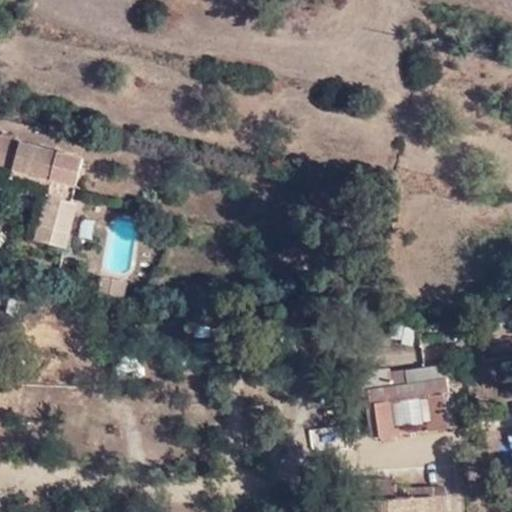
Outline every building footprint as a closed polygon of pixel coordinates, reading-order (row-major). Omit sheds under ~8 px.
[(56,176),(62,151),(0,135),(0,162),(17,167),(36,171),(34,179),(32,187),(52,191),(53,186),(56,176)] [(76,199),(87,157),(62,151),(56,176),(53,186),(52,191),(32,187),(31,191),(51,196),(40,239),(69,246),(80,200),(76,199)] [(34,179),(36,171),(17,167),(15,174),(34,179)] [(113,294),(116,280),(106,278),(102,292),(113,294)] [(130,282),(116,280),(113,294),(127,297),(130,282)] [(377,404),(392,403),(400,402),(404,427),(423,425),(419,398),(429,396),(444,394),(448,394),(447,380),(408,384),(407,369),(388,372),(389,388),(371,390),(373,405),(377,404)] [(444,394),(429,396),(432,424),(428,425),(429,432),(449,430),(444,394)] [(396,429),(392,403),(377,404),(381,438),(400,436),(400,428),(396,429)] [(434,511),(434,485),(410,486),(410,499),(346,502),(346,511),(434,511)] [(346,511),(346,502),(337,501),(337,511),(346,511)]
